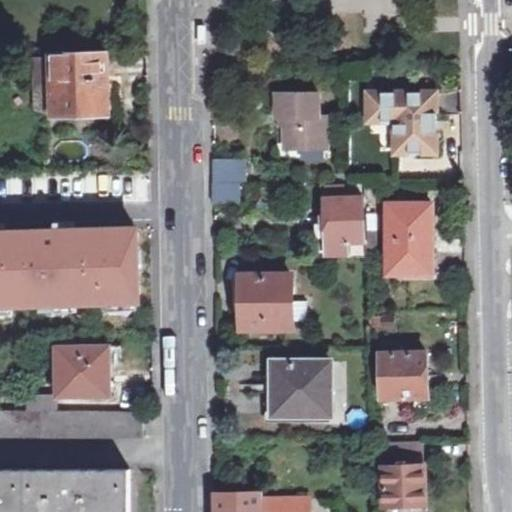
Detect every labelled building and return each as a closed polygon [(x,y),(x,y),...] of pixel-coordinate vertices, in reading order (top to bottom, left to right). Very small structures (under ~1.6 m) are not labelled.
[(207,25),(200,25),(200,46),(208,46),(207,25)] [(103,54),(30,58),(31,109),(49,109),(49,116),(106,114),(103,54)] [(367,119),(370,119),(394,120),(395,150),(396,154),(436,154),(436,92),(368,92),(367,119)] [(278,118),(281,118),(286,118),(286,126),(286,149),(327,149),(326,116),(319,116),(319,93),(277,94),(278,118)] [(394,120),(370,119),(370,133),(380,133),(382,151),(395,150),(394,120)] [(215,159),(215,182),(238,182),(245,182),(245,159),(215,159)] [(237,204),(238,182),(215,182),(215,204),(237,204)] [(319,256),(366,255),(365,209),(364,182),(319,182),(319,256)] [(433,205),(389,206),(390,275),(434,274),(433,205)] [(365,209),(366,255),(374,255),(372,209),(365,209)] [(141,226),(0,230),(0,308),(143,304),(141,226)] [(292,275),(240,275),(242,329),(291,329),(292,275)] [(379,312),(380,326),(380,328),(394,328),(393,311),(379,312)] [(368,326),(380,326),(379,312),(368,312),(368,326)] [(56,393),(56,396),(110,396),(110,346),(56,346),(56,393)] [(421,376),(428,376),(427,352),(381,353),(381,397),(421,395),(421,376)] [(329,360),(272,361),(273,414),(329,413),(329,360)] [(46,410),(46,393),(25,393),(25,409),(46,410)] [(46,410),(55,409),(56,396),(56,393),(46,393),(46,410)] [(0,409),(0,435),(142,436),(142,410),(55,409),(46,410),(25,409),(0,409)] [(372,440),(372,455),(383,456),(385,511),(426,511),(425,441),(372,440)] [(126,511),(126,470),(0,469),(0,511),(126,511)] [(261,511),(261,499),(261,493),(239,493),(216,494),(216,511),(261,511)] [(261,499),(261,511),(308,511),(309,499),(303,499),(303,494),(297,494),(296,499),(261,499)]
